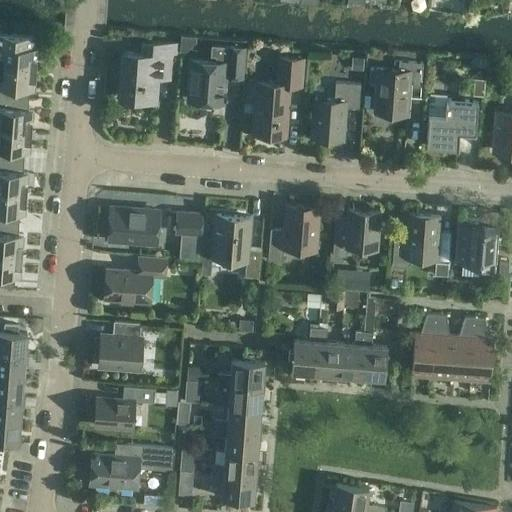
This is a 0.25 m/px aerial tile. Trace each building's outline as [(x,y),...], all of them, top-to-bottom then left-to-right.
[(0,65),(35,68),(37,47),(32,47),(33,36),(0,33),(0,65)] [(172,77),(175,43),(146,41),(145,53),(122,51),(119,97),(155,99),(157,76),(172,77)] [(241,77),(243,47),(211,45),(210,56),(216,56),(216,61),(190,59),(187,99),(223,102),(224,94),(226,95),(226,91),(224,91),(225,75),(241,77)] [(353,69),(362,69),(363,56),(354,56),(353,69)] [(300,86),(303,59),(278,57),(276,83),(249,80),(247,100),(255,101),(253,133),(285,135),(289,85),(300,86)] [(421,86),(422,62),(398,60),(398,70),(370,68),(369,83),(377,83),(374,111),(406,114),(409,86),(421,86)] [(34,89),(35,68),(0,65),(0,96),(28,99),(29,89),(34,89)] [(474,79),(472,95),(483,96),(485,80),(474,79)] [(359,108),(360,83),(335,81),(334,99),(314,98),(312,137),(305,136),(305,137),(342,140),(344,107),(359,108)] [(27,109),(28,99),(0,96),(0,128),(30,130),(32,109),(27,109)] [(475,133),(477,101),(445,98),(444,114),(428,113),(426,145),(458,148),(459,135),(463,132),(475,133)] [(511,111),(496,110),(493,150),(511,151),(511,111)] [(29,152),(30,130),(0,128),(0,159),(23,161),(24,151),(29,152)] [(22,171),(23,161),(0,159),(0,190),(26,193),(27,172),(22,171)] [(24,214),(26,193),(0,190),(0,222),(18,223),(19,213),(24,214)] [(315,250),(318,207),(286,204),(284,229),(270,228),(267,260),(282,261),(283,248),(315,250)] [(156,243),(158,210),(110,206),(110,216),(107,218),(109,221),(108,240),(156,243)] [(376,248),(379,211),(348,209),(346,230),(334,229),(332,255),(345,256),(346,246),(376,248)] [(200,234),(201,213),(177,211),(176,232),(200,234)] [(436,259),(439,216),(408,213),(406,239),(393,239),(391,266),(405,267),(411,262),(411,257),(436,259)] [(259,277),(261,249),(248,248),(250,217),(215,214),(212,257),(246,260),(244,276),(259,277)] [(494,273),(497,228),(478,227),(478,219),(457,217),(454,262),(478,264),(478,272),(494,273)] [(17,234),(18,223),(0,222),(0,253),(21,255),(23,234),(17,234)] [(19,276),(21,255),(0,253),(0,285),(14,286),(14,276),(19,276)] [(164,276),(166,258),(138,256),(137,270),(106,268),(103,298),(149,302),(151,275),(164,276)] [(446,276),(447,261),(434,261),(433,275),(446,276)] [(498,275),(506,276),(507,262),(499,261),(498,275)] [(340,269),(339,287),(348,287),(349,269),(340,269)] [(328,307),(342,308),(343,308),(344,306),(345,290),(344,290),(329,289),(328,307)] [(358,291),(345,290),(344,306),(357,307),(358,291)] [(319,307),(320,294),(307,293),(306,306),(319,307)] [(366,296),(363,331),(372,332),(375,297),(367,296),(366,296)] [(431,376),(436,313),(426,312),(420,332),(414,332),(411,375),(431,376)] [(450,378),(453,335),(449,334),(446,314),(436,313),(431,376),(450,378)] [(469,379),(474,316),(464,315),(458,335),(453,335),(450,378),(469,379)] [(474,316),(469,379),(489,381),(493,338),(487,337),(484,317),(474,316)] [(252,330),(252,320),(239,319),(238,329),(252,330)] [(139,337),(140,323),(114,321),(113,333),(101,332),(98,366),(139,369),(142,337),(139,337)] [(0,353),(25,355),(26,333),(17,332),(18,324),(3,323),(3,331),(0,331),(0,353)] [(314,375),(318,328),(309,327),(308,339),(293,338),(292,349),(289,348),(288,360),(292,360),(291,370),(305,372),(305,374),(314,375)] [(337,374),(340,342),(326,341),(327,328),(318,328),(314,375),(323,375),(323,373),(337,374)] [(360,378),(363,331),(355,330),(354,343),(340,342),(337,374),(351,375),(351,377),(360,378)] [(363,331),(360,378),(369,379),(369,376),(384,378),(384,367),(388,367),(389,356),(385,356),(386,345),(371,344),(372,332),(363,331)] [(0,375),(23,377),(25,355),(0,353),(0,375)] [(217,381),(264,385),(265,376),(263,376),(264,361),(253,360),(253,357),(242,356),(242,359),(231,358),(230,374),(218,373),(217,381)] [(208,367),(187,365),(186,378),(207,379),(208,367)] [(0,397),(21,399),(23,377),(0,375),(0,397)] [(203,393),(204,381),(190,381),(190,392),(203,393)] [(264,394),(264,385),(217,381),(217,390),(229,391),(228,405),(260,407),(261,394),(264,394)] [(154,402),(155,388),(123,385),(122,399),(96,397),(94,425),(132,428),(134,401),(154,402)] [(0,419),(20,421),(21,399),(0,397),(0,419)] [(259,421),(260,407),(228,405),(227,419),(214,418),(214,427),(261,430),(262,421),(259,421)] [(189,408),(179,407),(178,414),(177,423),(188,424),(188,415),(189,408)] [(0,441),(18,443),(20,421),(0,419),(0,441)] [(178,424),(177,435),(188,436),(189,425),(178,424)] [(260,439),(261,430),(214,427),(213,435),(225,436),(224,449),(224,450),(257,453),(258,439),(260,439)] [(171,469),(172,454),(173,448),(123,443),(122,456),(91,453),(89,483),(135,487),(137,467),(171,469)] [(256,467),(257,453),(224,450),(223,464),(211,463),(210,472),(257,476),(258,467),(256,467)] [(179,470),(191,471),(192,462),(179,461),(179,470)] [(191,480),(191,471),(179,470),(178,479),(191,480)] [(256,484),(257,476),(210,472),(210,480),(222,481),(221,497),(231,497),(231,501),(242,501),(242,498),(253,499),(254,484),(256,484)] [(331,503),(385,511),(386,507),(366,504),(369,487),(335,481),(331,503)] [(154,495),(153,505),(158,505),(163,505),(164,496),(154,495)] [(398,511),(411,511),(413,502),(400,500),(398,511)] [(450,511),(495,511),(494,511),(495,507),(452,500),(450,511)] [(384,511),(385,511),(331,503),(330,511),(384,511)]
